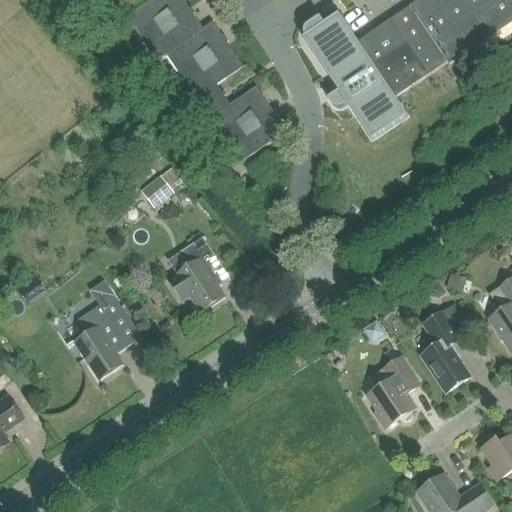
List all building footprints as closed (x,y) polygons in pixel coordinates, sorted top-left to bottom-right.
[(204,31),(183,0),(154,0),(127,19),(157,64),(167,57),(197,101),(210,121),(240,166),(287,134),(257,89),(231,107),(217,87),(244,69),(214,24),(204,31)] [(411,8),(357,44),(374,69),(395,100),(511,20),(511,0),(432,0),(415,12),(411,8)] [(372,142),(407,118),(395,100),(374,69),(357,44),(339,16),(324,25),(320,19),(306,28),(304,32),(304,34),(305,36),(306,38),(303,40),(339,94),(328,100),(333,109),(336,110),(339,110),(342,110),(348,106),(372,142)] [(161,178),(141,194),(155,211),(174,195),(161,178)] [(178,278),(170,284),(180,299),(188,293),(201,311),(223,297),(218,290),(231,281),(203,239),(181,255),(190,269),(178,277),(178,278)] [(451,278),(448,290),(458,292),(461,280),(451,278)] [(511,354),(511,353),(511,281),(490,296),(502,314),(490,322),(511,354)] [(18,293),(30,310),(44,301),(32,283),(18,293)] [(105,284),(90,293),(100,308),(79,323),(88,337),(76,345),(99,379),(121,364),(116,357),(142,340),(105,284)] [(439,284),(428,291),(431,297),(439,299),(445,295),(439,284)] [(447,395),(470,379),(450,349),(461,342),(444,315),(425,328),(438,348),(422,358),(447,395)] [(377,324),(365,332),(369,339),(378,340),(385,336),(377,324)] [(411,422),(413,418),(413,415),(412,413),(416,411),(404,393),(418,383),(402,359),(372,379),(380,391),(368,399),(379,414),(376,416),(386,431),(400,421),(401,422),(404,424),(408,424),(411,422)] [(0,435),(22,421),(7,399),(0,404),(0,449),(7,445),(0,435)] [(511,439),(501,447),(498,442),(482,452),(493,469),(489,472),(497,484),(511,474),(511,439)] [(487,511),(494,508),(480,487),(460,500),(445,477),(417,495),(429,511),(487,511)]
